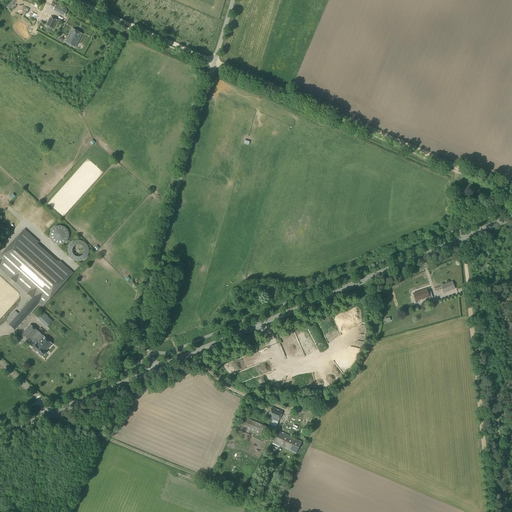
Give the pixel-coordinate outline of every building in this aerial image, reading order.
[(15,0),(10,0),(5,6),(8,9),(16,1),(15,0)] [(56,5),(53,10),(54,10),(61,14),(64,15),(64,16),(67,11),(66,11),(63,9),(56,5)] [(57,21),(50,17),(45,26),(52,30),(57,21)] [(75,47),(82,34),(72,29),(65,42),(75,47)] [(58,245),(63,244),(66,242),(68,238),(69,234),(67,230),(64,227),(60,226),(56,226),(52,229),(50,232),(50,237),(51,241),(54,244),(58,245)] [(58,263),(36,244),(37,242),(23,230),(0,255),(0,268),(11,278),(10,279),(15,283),(15,282),(28,293),(27,294),(32,298),(32,297),(33,298),(9,325),(14,330),(38,303),(42,306),(72,273),(59,262),(58,263)] [(88,252),(88,249),(87,247),(86,246),(84,244),(83,243),(81,242),(79,242),(77,242),(75,242),(73,243),(71,244),(70,245),(69,247),(68,249),(67,250),(67,252),(68,254),(68,256),(69,258),(71,259),(73,261),(75,262),(76,262),(78,262),(80,262),(82,261),(84,260),(85,259),(86,257),(87,255),(88,254),(88,252)] [(443,293),(455,289),(452,282),(441,286),(443,293)] [(427,292),(426,289),(413,293),(416,301),(429,297),(429,299),(432,297),(430,291),(427,292)] [(47,327),(53,321),(43,313),(38,319),(47,327)] [(32,348),(43,336),(30,324),(21,335),(28,341),(27,343),(32,348)] [(43,336),(32,348),(42,357),(45,353),(45,352),(52,344),(43,336)] [(262,359),(271,355),(269,350),(260,354),(262,359)] [(278,421),(282,412),(272,407),(268,417),(278,421)] [(261,436),(266,426),(241,416),(237,427),(261,436)] [(295,454),(301,442),(278,431),(272,443),(295,454)]
